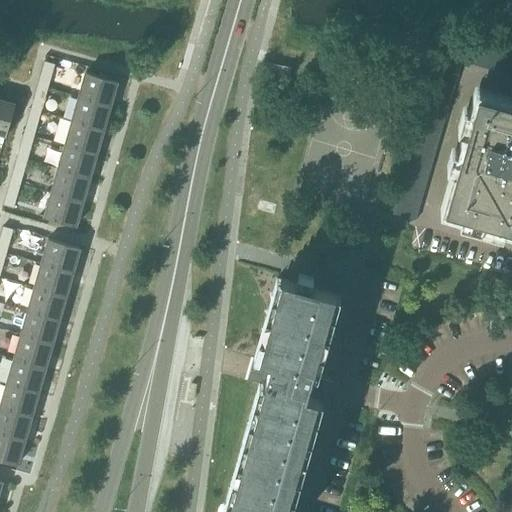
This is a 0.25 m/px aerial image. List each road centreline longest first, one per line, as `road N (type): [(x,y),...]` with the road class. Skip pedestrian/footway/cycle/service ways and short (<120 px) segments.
road 1 (tertiary): [(159,323),(242,0)]
road 2 (residential): [(449,511),(412,447),(408,424),(418,389),(466,344),(511,334)]
road 3 (tertiary): [(159,323),(101,511)]
road 4 (tertiary): [(132,511),(162,365),(159,323)]
